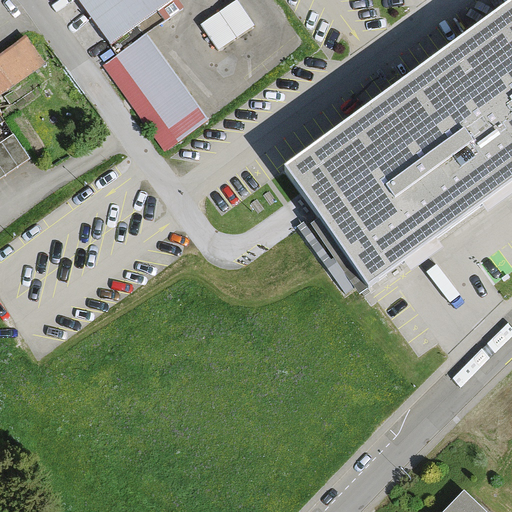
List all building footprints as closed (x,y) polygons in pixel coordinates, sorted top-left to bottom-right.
[(166,0),(76,0),(109,43),(166,0)] [(235,0),(198,24),(217,54),(254,29),(235,0)] [(511,184),(511,7),(284,173),(368,289),(511,184)] [(205,118),(145,36),(101,68),(162,150),(205,118)] [(23,39),(0,54),(0,93),(42,65),(23,39)] [(487,511),(466,491),(445,511),(487,511)]
